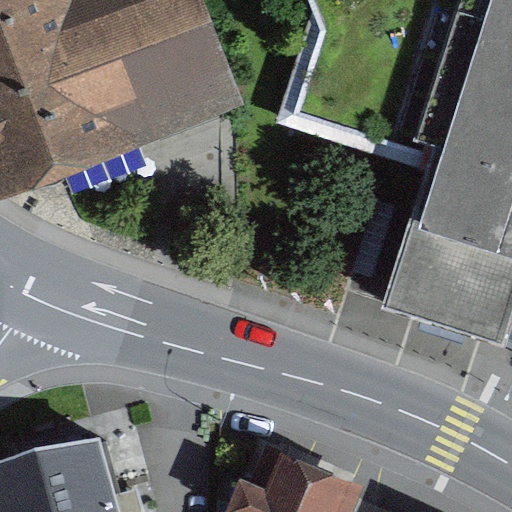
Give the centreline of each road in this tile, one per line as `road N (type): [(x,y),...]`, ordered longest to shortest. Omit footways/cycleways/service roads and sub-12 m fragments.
road 1 (secondary): [(197,346),(370,394),(511,463)]
road 2 (secondary): [(0,276),(56,303),(197,346)]
road 3 (residential): [(191,511),(197,346)]
